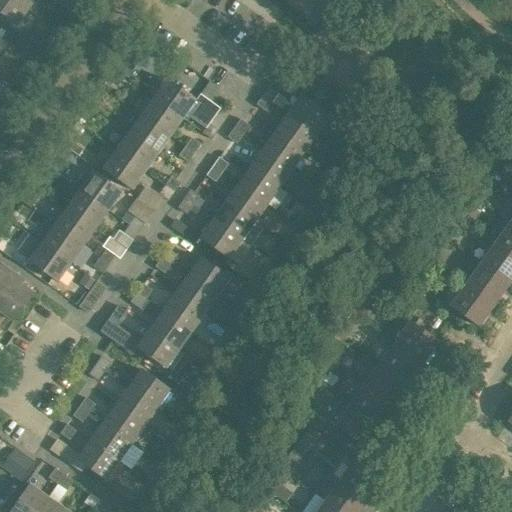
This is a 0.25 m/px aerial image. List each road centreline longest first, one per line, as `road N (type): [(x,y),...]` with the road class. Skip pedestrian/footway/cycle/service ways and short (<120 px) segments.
road 1 (tertiary): [(0,171),(30,141),(126,0)]
road 2 (residential): [(145,0),(258,79)]
